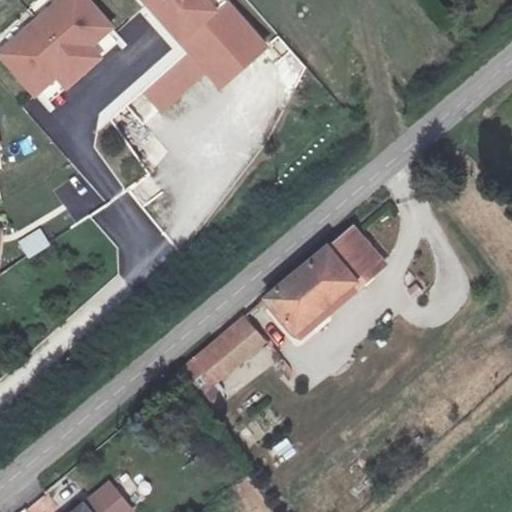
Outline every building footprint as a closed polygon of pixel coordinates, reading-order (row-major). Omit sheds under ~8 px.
[(54,0),(0,43),(0,55),(35,98),(59,79),(67,89),(109,55),(99,42),(117,28),(94,0),(54,0)] [(208,74),(220,89),(269,48),(228,0),(141,0),(188,53),(142,92),(161,114),(208,74)] [(294,82),(308,70),(280,36),(272,43),(283,56),(277,61),(294,82)] [(18,128),(0,126),(0,163),(16,165),(18,128)] [(0,210),(0,256),(9,258),(13,212),(0,210)] [(353,224),(268,293),(297,331),(384,264),(353,224)] [(18,241),(29,259),(52,244),(41,227),(18,241)] [(246,311),(177,367),(192,391),(265,331),(246,311)] [(329,361),(346,382),(366,366),(349,345),(329,361)] [(273,446),(282,462),(297,455),(288,438),(273,446)] [(99,511),(136,511),(137,511),(112,479),(88,497),(99,511)] [(91,511),(77,495),(56,511),(91,511)]
